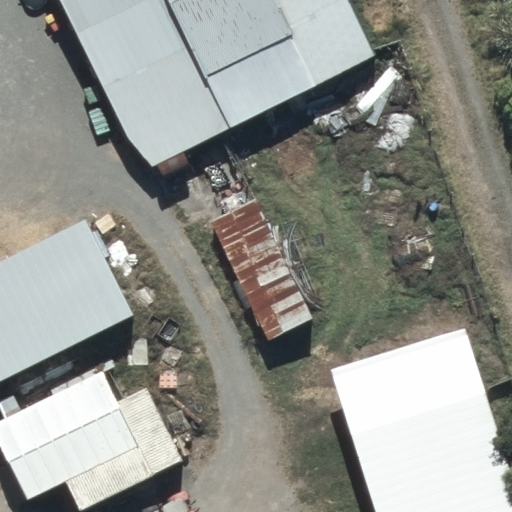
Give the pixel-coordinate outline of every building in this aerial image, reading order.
[(358,28),(344,0),(59,0),(125,138),(358,28)] [(77,128),(0,164),(0,366),(155,293),(77,128)] [(311,323),(253,202),(206,225),(234,283),(229,285),(243,313),(249,310),(266,345),(311,323)] [(0,425),(0,452),(25,505),(135,452),(101,377),(0,425)] [(511,511),(511,487),(483,393),(346,435),(369,511),(511,511)]
